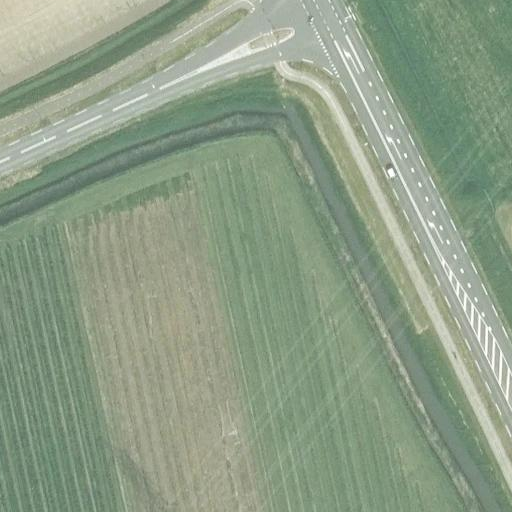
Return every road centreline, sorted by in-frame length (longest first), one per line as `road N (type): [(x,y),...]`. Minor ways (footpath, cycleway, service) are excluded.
road 1 (secondary): [(511,400),(325,14)]
road 2 (secondary): [(0,162),(325,14)]
